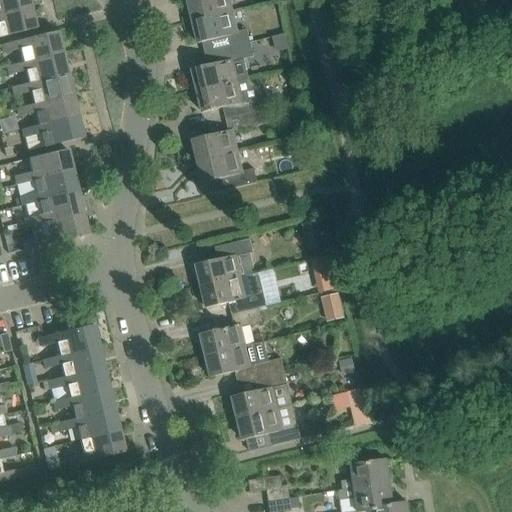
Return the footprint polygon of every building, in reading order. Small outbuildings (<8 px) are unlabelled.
[(0,0),(0,15),(31,8),(29,0),(0,0)] [(193,23),(233,13),(229,0),(189,0),(188,0),(193,23)] [(0,37),(36,29),(31,8),(0,15),(0,37)] [(223,51),(251,44),(248,32),(238,34),(233,13),(193,23),(198,44),(202,43),(205,55),(223,51)] [(23,62),(62,53),(57,32),(2,45),(4,54),(20,50),(23,62)] [(243,59),(254,56),(251,44),(223,51),(226,62),(192,70),(198,92),(249,79),(248,79),(243,59)] [(28,84),(68,74),(62,53),(23,62),(23,63),(7,67),(0,68),(0,77),(9,75),(25,71),(28,83),(28,84)] [(33,105),(73,95),(68,74),(28,84),(28,83),(12,87),(14,96),(31,92),(33,104),(33,105)] [(266,111),(263,98),(262,94),(249,79),(198,92),(203,113),(223,108),(225,120),(239,117),(266,111)] [(38,126),(78,117),(73,95),(33,105),(33,104),(17,108),(19,117),(36,114),(38,125),(38,126)] [(242,130),(262,126),(269,124),(266,111),(239,117),(242,130)] [(44,148),(83,138),(78,117),(38,126),(38,125),(22,129),(25,138),(41,134),(44,148)] [(237,152),(237,150),(232,131),(193,140),(198,162),(237,152)] [(33,180),(73,171),(68,150),(28,160),(31,172),(15,176),(17,186),(33,182),(33,180)] [(218,193),(239,188),(258,183),(255,170),(242,173),(237,152),(198,162),(203,183),(215,181),(218,193)] [(38,201),(78,192),(73,171),(33,180),(33,182),(35,193),(20,197),(10,200),(11,208),(38,201)] [(258,183),(239,188),(241,194),(254,190),(256,194),(274,189),(271,179),(258,183)] [(43,223),(83,213),(78,192),(38,201),(41,214),(25,218),(27,227),(43,223)] [(33,248),(88,235),(83,213),(43,223),(46,236),(30,240),(33,248)] [(319,218),(303,223),(306,234),(322,230),(319,218)] [(251,275),(250,270),(254,269),(250,254),(253,253),(250,239),(215,248),(218,260),(196,265),(202,287),(251,275)] [(338,290),(334,274),(318,278),(322,293),(338,290)] [(260,309),(259,307),(265,306),(258,276),(252,277),(251,275),(202,287),(207,308),(229,303),(232,316),(260,309)] [(342,318),(336,294),(320,298),(326,322),(342,318)] [(206,356),(245,347),(241,328),(263,323),(260,309),(232,316),(234,326),(201,335),(206,356)] [(60,357),(99,348),(94,325),(38,339),(40,347),(55,343),(59,356),(60,357)] [(0,338),(3,353),(11,351),(7,334),(0,335),(0,338)] [(282,359),(269,362),(264,342),(245,347),(206,356),(211,378),(255,367),(258,379),(285,373),(282,359)] [(65,378),(104,369),(99,348),(60,357),(59,356),(43,360),(45,368),(60,364),(63,377),(65,378)] [(70,399),(109,390),(104,369),(65,378),(63,377),(48,381),(50,389),(66,385),(69,397),(70,399)] [(293,406),(289,386),(285,373),(258,379),(260,391),(232,397),(238,419),(293,406)] [(371,423),(363,389),(349,392),(357,426),(371,423)] [(75,420),(114,411),(109,390),(70,399),(69,397),(53,401),(55,410),(71,406),(74,419),(75,420)] [(301,440),(297,426),(293,406),(238,419),(243,441),(271,434),(274,446),(301,440)] [(80,441),(119,431),(114,411),(75,420),(74,419),(58,423),(60,432),(77,428),(80,441)] [(0,437),(9,435),(7,426),(0,427),(0,437)] [(83,454),(67,458),(69,466),(124,453),(119,431),(80,441),(83,454)] [(0,459),(14,456),(12,448),(0,450),(0,459)] [(339,491),(390,483),(387,460),(351,466),(353,480),(342,481),(343,490),(339,491)] [(0,468),(0,482),(20,478),(18,470),(1,474),(0,468)] [(282,487),(281,476),(249,481),(250,492),(282,487)] [(393,506),(393,505),(390,483),(339,491),(341,511),(356,511),(358,511),(357,511),(360,511),(372,510),(371,510),(393,506)] [(372,511),(409,511),(408,503),(393,505),(393,506),(371,510),(372,510),(372,511)]
